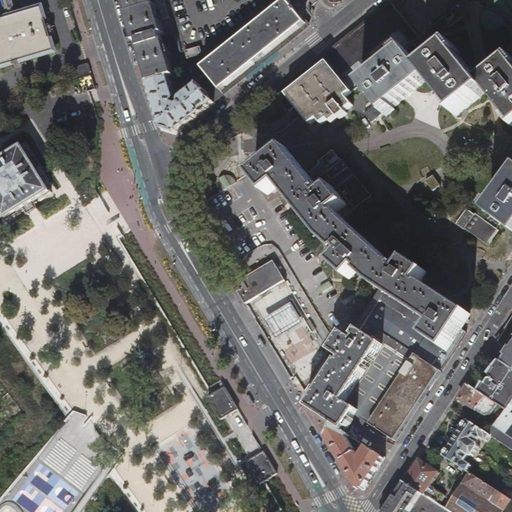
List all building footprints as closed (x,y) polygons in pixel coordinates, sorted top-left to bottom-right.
[(0,0),(0,69),(55,53),(51,39),(49,39),(48,36),(53,34),(54,31),(53,28),(51,26),(45,27),(44,23),(46,23),(42,9),(14,17),(8,0),(0,0)] [(126,0),(131,15),(130,15),(138,44),(140,43),(153,85),(173,79),(176,78),(159,21),(169,18),(164,0),(126,0)] [(257,25),(253,19),(224,42),(229,48),(218,57),(213,51),(189,70),(192,73),(191,73),(201,86),(213,102),(308,25),(298,13),(287,0),(276,0),(263,11),(268,17),(257,25)] [(296,119),(303,113),(289,95),(329,62),(406,0),(392,0),(276,94),(278,96),(296,119)] [(308,0),(305,8),(298,13),(308,25),(316,8),(320,0),(308,0)] [(406,0),(329,62),(354,92),(363,84),(406,49),(467,0),(406,0)] [(268,17),(263,11),(253,19),(257,25),(268,17)] [(229,48),(224,42),(213,51),(218,57),(229,48)] [(453,46),(460,55),(462,53),(455,44),(453,46)] [(423,70),(430,79),(453,106),(460,115),(489,91),(482,82),(460,55),(453,46),(423,70)] [(406,49),(363,84),(378,104),(385,112),(386,114),(395,107),(430,79),(423,70),(406,49)] [(482,82),(489,91),(511,118),(511,119),(511,61),(510,59),(482,82)] [(354,92),(329,62),(289,95),(303,113),(312,125),(320,119),(324,124),(330,119),(333,122),(340,117),(341,119),(348,113),(347,111),(354,105),(348,96),(354,92)] [(69,71),(72,84),(92,78),(88,65),(69,71)] [(179,101),(173,79),(153,85),(150,86),(163,130),(178,135),(215,104),(213,102),(201,86),(183,100),(182,103),(183,104),(181,107),(178,105),(177,104),(178,104),(179,101)] [(373,122),(385,112),(378,104),(366,113),(373,122)] [(460,115),(453,106),(451,108),(458,116),(460,115)] [(40,210),(36,203),(53,193),(25,148),(8,159),(4,153),(0,155),(0,206),(9,220),(26,209),(30,216),(40,210)] [(298,164),(300,162),(290,149),(269,166),(275,174),(294,159),(298,164)] [(462,312),(457,308),(443,299),(431,291),(423,286),(421,285),(429,273),(410,260),(402,272),(393,266),(346,224),(368,206),(370,208),(372,207),(370,205),(375,201),(334,150),(319,162),(321,164),(311,173),(310,173),(308,175),(298,164),(294,159),(275,174),(285,186),(328,240),(344,255),(361,271),(377,286),(381,288),(430,320),(430,322),(436,325),(436,324),(449,332),(454,324),(462,312)] [(301,161),(300,162),(298,164),(308,175),(310,173),(311,173),(301,161)] [(271,197),(285,186),(275,174),(269,166),(255,177),(271,197)] [(427,180),(426,181),(433,191),(441,186),(434,175),(433,176),(435,178),(428,182),(427,180)] [(234,207),(229,176),(218,177),(220,194),(213,195),(216,210),(234,207)] [(511,186),(497,206),(491,215),(502,223),(511,230),(511,186)] [(489,213),(491,215),(497,206),(495,205),(489,213)] [(498,228),(502,223),(491,215),(487,220),(476,212),(475,214),(468,208),(469,207),(468,207),(458,221),(489,245),(500,230),(498,228)] [(352,281),(361,271),(344,255),(335,266),(352,281)] [(240,279),(233,283),(247,306),(286,281),(274,261),(241,280),(240,279)] [(423,286),(431,291),(433,287),(426,283),(423,286)] [(454,353),(467,333),(463,330),(454,324),(449,332),(436,324),(436,325),(430,322),(430,320),(381,288),(374,300),(454,353)] [(457,308),(458,306),(459,304),(445,295),(443,299),(457,308)] [(440,374),(454,353),(374,300),(359,322),(440,374)] [(265,317),(275,338),(306,324),(296,303),(265,317)] [(472,315),(458,306),(457,308),(462,312),(454,324),(463,330),(472,315)] [(511,318),(499,339),(499,345),(509,351),(507,354),(509,356),(506,360),(504,364),(511,369),(511,368),(511,318)] [(396,441),(440,374),(359,322),(351,335),(354,337),(359,330),(384,346),(346,403),(359,411),(356,415),(396,441)] [(334,425),(334,426),(345,433),(356,415),(359,411),(346,403),(384,346),(359,330),(354,337),(353,340),(347,336),(335,355),(341,359),(339,361),(338,361),(307,407),(334,425)] [(511,411),(511,368),(511,369),(504,364),(493,380),(497,382),(494,382),(492,383),(490,385),(490,386),(489,386),(483,395),(498,404),(502,407),(506,410),(511,413),(511,411)] [(491,415),(498,404),(483,395),(469,385),(460,399),(486,416),(491,415)] [(222,420),(239,410),(226,388),(209,398),(222,420)] [(509,424),(498,440),(511,449),(511,413),(506,410),(502,407),(499,411),(504,413),(500,419),(509,424)] [(488,442),(492,436),(484,431),(476,426),(468,420),(456,438),(477,452),(480,447),(479,445),(478,444),(482,438),(488,442)] [(326,437),(327,438),(357,489),(365,489),(385,459),(368,448),(361,458),(360,458),(348,439),(350,436),(345,433),(334,426),(326,437)] [(179,486),(194,511),(204,511),(231,497),(219,477),(215,479),(210,472),(205,475),(198,463),(208,457),(193,431),(161,449),(176,474),(181,471),(188,482),(179,486)] [(58,432),(38,458),(85,494),(105,469),(58,432)] [(474,456),(477,452),(456,438),(445,456),(471,473),(477,478),(481,472),(466,462),(470,456),(471,457),(474,456)] [(261,485),(278,474),(265,453),(248,463),(261,485)] [(440,472),(420,459),(406,481),(426,494),(431,486),(440,472)] [(471,473),(448,509),(452,511),(503,511),(511,501),(511,500),(477,478),(471,473)] [(426,494),(406,481),(385,511),(452,511),(448,509),(447,508),(429,497),(426,494)] [(435,488),(431,486),(426,494),(429,497),(435,488)] [(453,500),(435,488),(429,497),(447,508),(453,500)]
